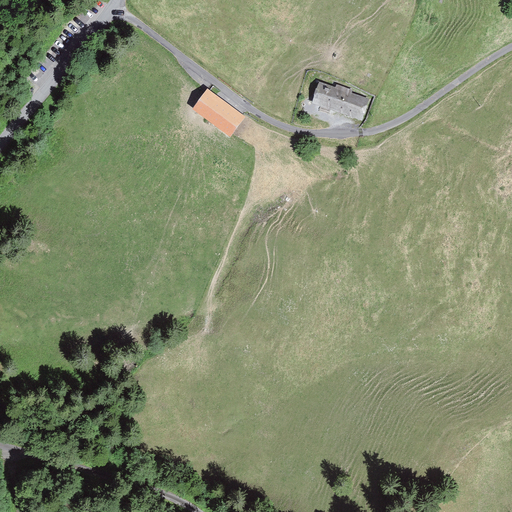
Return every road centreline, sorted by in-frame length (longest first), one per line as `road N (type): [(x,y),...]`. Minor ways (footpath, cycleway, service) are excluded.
road 1 (unclassified): [(112,7),(266,118),(316,133),(398,121),(511,46)]
road 2 (unclassified): [(0,146),(112,7)]
